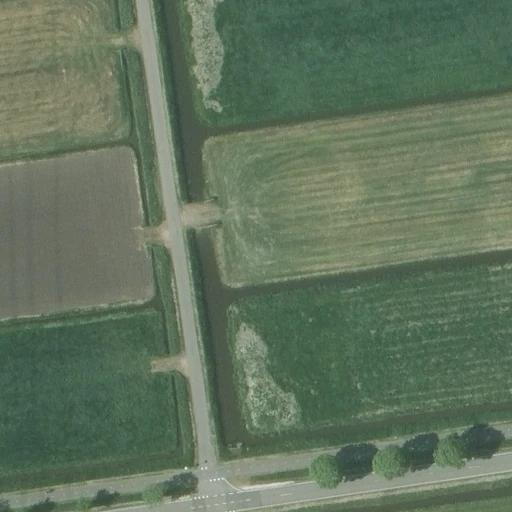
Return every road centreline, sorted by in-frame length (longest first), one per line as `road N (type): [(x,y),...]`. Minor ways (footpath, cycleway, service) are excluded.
road 1 (unclassified): [(212,502),(139,0)]
road 2 (tertiary): [(212,502),(511,460)]
